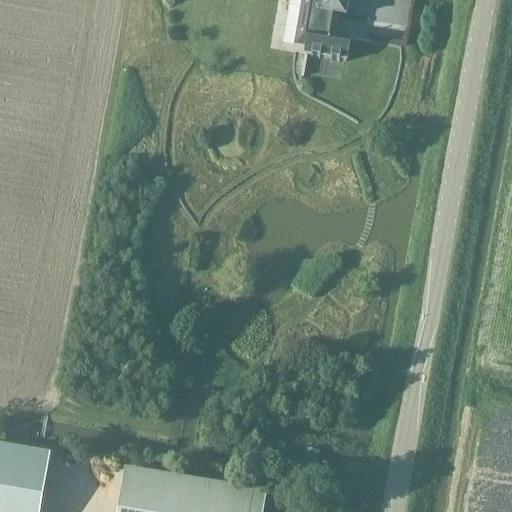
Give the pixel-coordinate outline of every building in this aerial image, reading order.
[(288,49),(297,0),(274,0),(266,45),(288,49)] [(369,44),(369,41),(337,36),(340,18),(344,19),(347,0),(301,0),(297,31),(308,33),(300,77),(302,78),(306,56),(345,62),(349,40),(369,44)] [(299,72),(299,50),(289,50),(289,72),(299,72)] [(0,511),(39,511),(41,501),(49,455),(0,446),(0,511)] [(315,469),(317,454),(304,452),(302,468),(315,469)] [(116,511),(262,511),(265,495),(124,471),(121,487),(116,511)]
